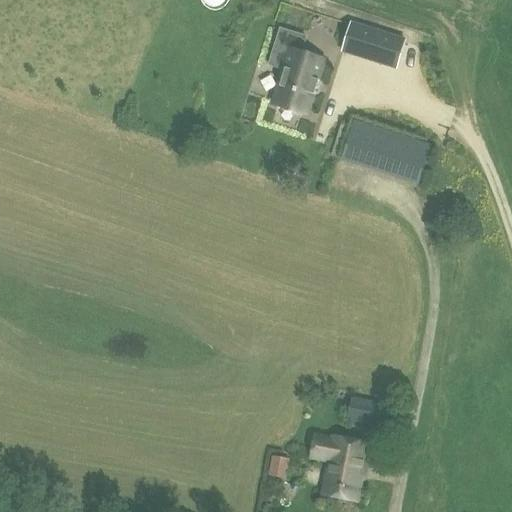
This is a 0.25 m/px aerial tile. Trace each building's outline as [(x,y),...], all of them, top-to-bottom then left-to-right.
[(351,24),(343,51),(396,67),(404,40),(351,24)] [(324,59),(290,48),(284,67),(285,67),(274,104),(306,114),(324,59)] [(342,161),(418,185),(430,147),(354,123),(342,161)] [(356,204),(359,184),(351,182),(347,203),(356,204)] [(347,422),(379,426),(383,403),(351,396),(347,422)] [(356,501),(366,443),(332,438),(332,440),(314,437),(310,458),(328,461),(322,495),(356,501)]
